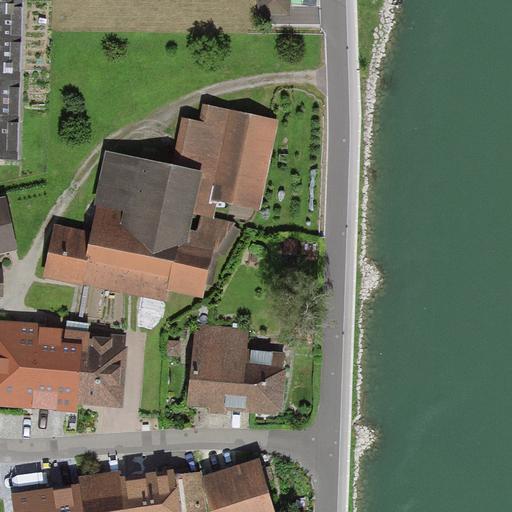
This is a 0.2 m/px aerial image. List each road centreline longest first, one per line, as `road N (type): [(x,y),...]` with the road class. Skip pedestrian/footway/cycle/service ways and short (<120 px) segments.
road 1 (unclassified): [(332,0),(326,446)]
road 2 (unclassified): [(0,456),(191,437),(326,446)]
